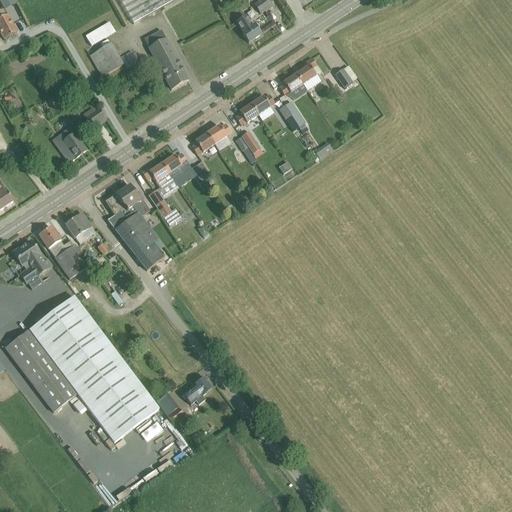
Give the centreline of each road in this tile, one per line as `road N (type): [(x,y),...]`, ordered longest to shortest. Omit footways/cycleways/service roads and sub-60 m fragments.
road 1 (unclassified): [(326,511),(72,188)]
road 2 (secondary): [(130,149),(353,0)]
road 3 (unclassified): [(130,149),(50,30),(0,46)]
